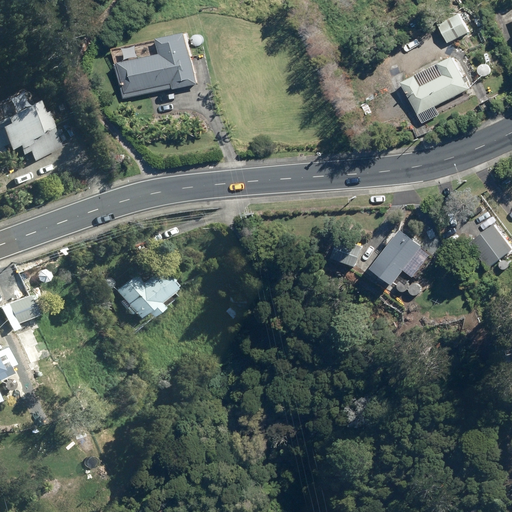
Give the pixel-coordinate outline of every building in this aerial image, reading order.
[(443,25),(451,43),(472,33),(464,15),(443,25)] [(176,89),(200,84),(189,32),(161,38),(164,54),(121,63),(128,94),(175,85),(176,89)] [(421,116),(472,90),(456,58),(443,65),(449,76),(426,87),(420,76),(405,84),(421,116)] [(33,162),(61,147),(43,114),(41,115),(34,102),(0,120),(3,125),(0,126),(0,148),(4,146),(8,152),(17,148),(21,157),(28,153),(33,162)] [(511,240),(498,222),(473,241),(493,266),(511,251),(511,240)] [(376,266),(399,282),(426,244),(403,228),(376,266)] [(343,236),(335,256),(359,265),(366,246),(343,236)] [(114,286),(137,315),(144,310),(148,315),(161,305),(157,301),(175,287),(160,267),(141,281),(134,271),(114,286)] [(231,290),(230,301),(245,303),(246,291),(231,290)] [(28,294),(6,303),(15,322),(36,313),(28,294)] [(34,316),(27,319),(31,329),(38,325),(34,316)] [(45,357),(32,329),(18,335),(16,331),(5,335),(19,368),(45,357)] [(49,375),(36,381),(44,398),(58,391),(49,375)] [(66,422),(44,425),(46,442),(68,438),(66,422)] [(0,475),(72,465),(70,449),(0,459),(0,475)]
